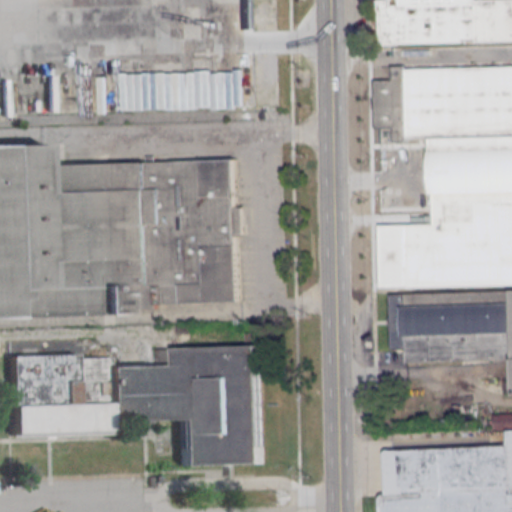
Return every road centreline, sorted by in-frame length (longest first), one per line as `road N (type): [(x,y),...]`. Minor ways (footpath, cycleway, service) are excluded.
road 1 (secondary): [(335,511),(328,0)]
road 2 (residential): [(100,511),(335,505)]
